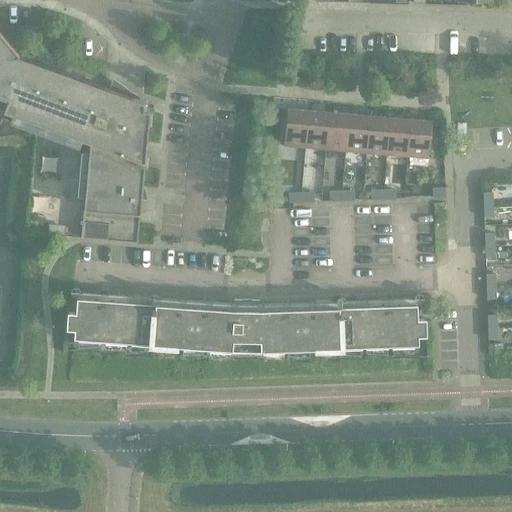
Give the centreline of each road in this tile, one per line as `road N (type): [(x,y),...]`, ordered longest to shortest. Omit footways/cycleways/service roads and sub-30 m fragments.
road 1 (residential): [(70,266),(285,286),(468,277)]
road 2 (tertiary): [(130,437),(473,424)]
road 3 (residential): [(310,21),(511,21)]
road 4 (residential): [(211,78),(194,247)]
road 5 (residential): [(511,157),(481,158),(467,175),(468,277)]
road 6 (residential): [(468,277),(473,424)]
road 7 (tertiary): [(0,430),(130,437)]
road 8 (residential): [(211,78),(133,43),(111,6)]
road 9 (residential): [(111,6),(230,24)]
